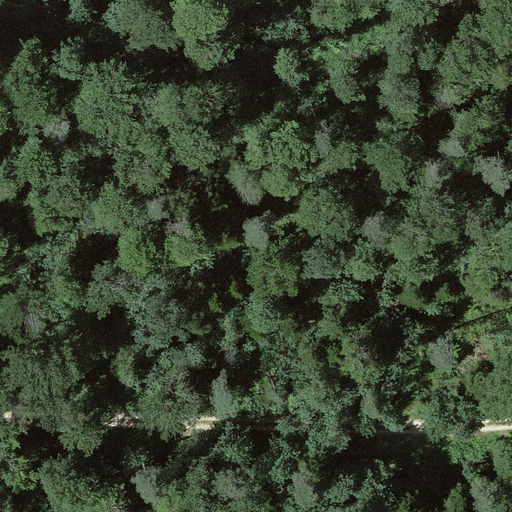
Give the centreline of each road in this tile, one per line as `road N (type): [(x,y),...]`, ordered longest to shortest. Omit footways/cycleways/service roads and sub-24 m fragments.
road 1 (track): [(511,423),(0,424)]
road 2 (track): [(376,428),(511,296)]
